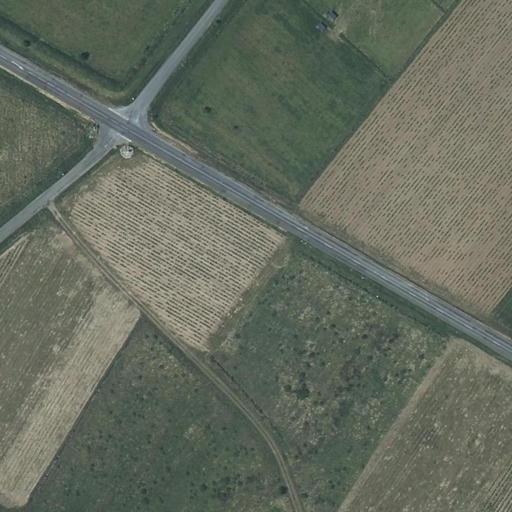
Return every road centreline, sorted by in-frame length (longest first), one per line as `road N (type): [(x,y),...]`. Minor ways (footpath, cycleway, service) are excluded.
road 1 (secondary): [(122,126),(511,351)]
road 2 (track): [(45,198),(61,228),(265,432),(297,511)]
road 3 (unclassified): [(0,237),(122,126)]
road 4 (unclassified): [(122,126),(222,0)]
road 5 (secondary): [(0,55),(122,126)]
